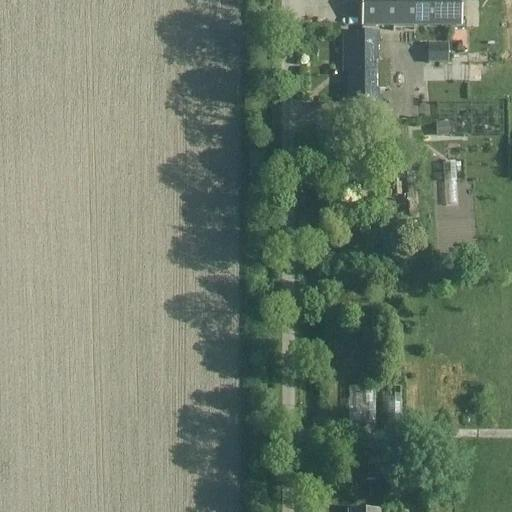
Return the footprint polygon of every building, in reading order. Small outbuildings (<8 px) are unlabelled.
[(461,0),(361,0),(361,27),(461,27),(461,0)] [(378,104),(378,34),(343,34),(343,72),(348,72),(348,104),(378,104)] [(448,44),(428,44),(428,64),(448,64),(448,44)] [(394,88),(394,62),(385,62),(385,88),(394,88)] [(436,137),(453,136),(452,123),(435,124),(436,137)] [(391,195),(402,195),(401,180),(390,180),(391,195)] [(354,387),(354,424),(381,424),(381,387),(354,387)] [(346,481),(378,481),(378,450),(347,450),(346,481)]
